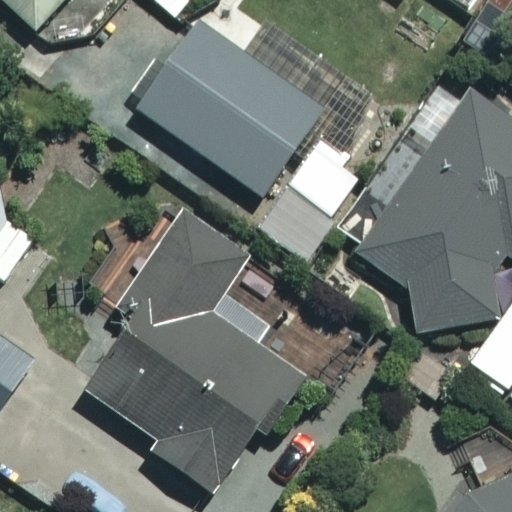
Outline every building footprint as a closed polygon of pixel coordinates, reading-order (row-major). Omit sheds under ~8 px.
[(1,0),(32,29),(58,0),(1,0)] [(345,75),(263,19),(238,55),(193,23),(135,108),(265,197),(276,181),(329,218),(362,171),(306,132),(345,75)] [(511,121),(442,77),(330,254),(402,300),(393,314),(463,358),(511,280),(511,121)] [(35,239),(0,210),(0,281),(1,282),(35,239)] [(240,255),(182,215),(123,301),(136,310),(80,391),(151,440),(144,449),(208,492),(290,373),(201,312),(240,255)] [(511,308),(506,304),(462,370),(511,403),(511,308)] [(0,405),(31,362),(0,340),(0,405)] [(511,511),(511,430),(504,425),(446,511),(511,511)]
